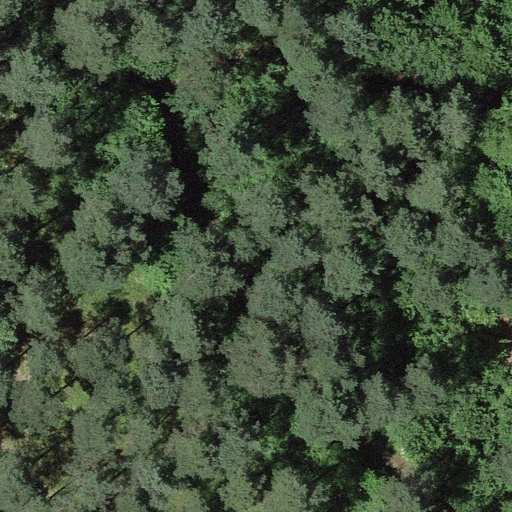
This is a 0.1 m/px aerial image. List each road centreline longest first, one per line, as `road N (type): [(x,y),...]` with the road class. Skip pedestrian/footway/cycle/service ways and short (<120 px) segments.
road 1 (track): [(173,79),(168,128),(213,232),(384,451),(456,511)]
road 2 (track): [(511,108),(394,58),(271,50),(200,62),(173,79)]
